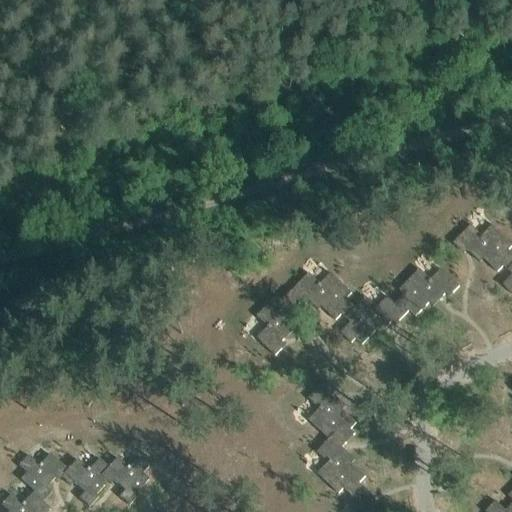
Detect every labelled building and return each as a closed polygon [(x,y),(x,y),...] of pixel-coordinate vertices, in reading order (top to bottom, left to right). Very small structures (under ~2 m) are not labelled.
[(503,271),(511,262),(511,258),(505,251),(510,246),(489,226),(478,237),(467,226),(449,244),(460,255),(463,251),(476,264),(480,260),(494,274),(500,268),(503,271)] [(511,262),(503,271),(509,276),(499,286),(509,297),(511,294),(511,262)] [(400,297),(391,306),(390,307),(401,317),(405,313),(412,319),(426,305),(429,309),(442,296),(445,299),(456,289),(438,271),(427,282),(416,271),(395,292),(400,297)] [(337,316),(341,319),(352,309),(342,300),(347,295),(327,274),(316,285),(305,274),(287,292),(297,303),(301,299),(313,312),(317,308),(331,322),(337,316)] [(297,303),(287,292),(278,302),(272,296),(252,317),(263,328),(252,339),(270,357),(281,347),(277,343),(290,330),(286,327),(300,313),(294,307),(297,303)] [(362,299),(352,309),(341,319),(346,325),(336,334),(347,345),(351,341),(358,347),(371,333),(375,336),(388,324),(391,327),(401,317),(390,307),(391,306),(384,298),(373,309),(362,299)] [(334,434),(345,445),(355,435),(350,431),(356,424),(342,410),(346,407),(333,394),(336,391),(326,380),(308,399),(319,409),(308,421),(328,440),(334,434)] [(342,490),(352,499),(362,488),(359,485),(365,478),(350,465),(354,461),(341,448),(345,445),(334,434),(328,440),(316,453),(327,464),(316,475),(337,495),(342,490)] [(60,477),(67,470),(50,454),(39,465),(28,455),(18,465),(26,472),(20,479),(34,491),(32,493),(42,503),(42,502),(51,493),(46,488),(55,477),(58,480),(61,477),(60,477)] [(101,475),(108,482),(111,484),(114,481),(124,490),(119,496),(129,505),(139,495),(136,493),(149,479),(142,473),(149,466),(139,456),(129,468),(117,457),(108,467),(101,475)] [(101,475),(108,467),(99,458),(89,469),(77,459),(67,470),(60,477),(61,477),(71,486),(74,483),(84,492),(79,497),(89,507),(98,497),(96,494),(108,482),(101,475)] [(362,488),(352,499),(344,507),(349,511),(379,511),(370,502),(373,499),(362,488)] [(47,511),(50,509),(42,502),(42,503),(32,493),(22,504),(10,494),(1,504),(9,511),(8,511),(47,511)] [(511,511),(511,509),(509,507),(504,511),(494,502),(483,511),(511,511)]
